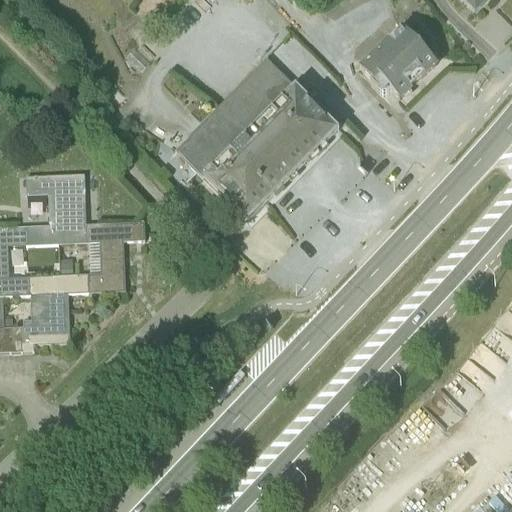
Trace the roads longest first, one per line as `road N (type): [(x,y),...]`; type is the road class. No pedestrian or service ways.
road 1 (primary): [(511,121),(150,511)]
road 2 (primary): [(236,511),(511,212)]
road 3 (residential): [(217,265),(0,479)]
